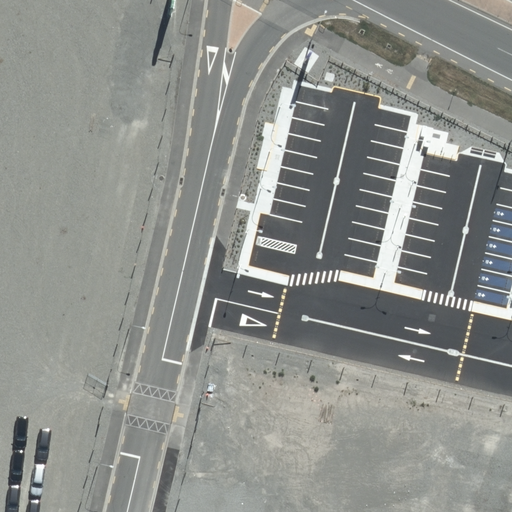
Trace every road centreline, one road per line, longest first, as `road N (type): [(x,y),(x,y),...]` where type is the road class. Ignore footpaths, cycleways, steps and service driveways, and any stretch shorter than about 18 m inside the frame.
road 1 (unclassified): [(124,511),(214,139)]
road 2 (unclassified): [(315,0),(281,12),(249,49),(214,139)]
road 3 (unclassified): [(214,139),(208,79),(218,0)]
road 4 (tertiary): [(511,53),(403,0)]
